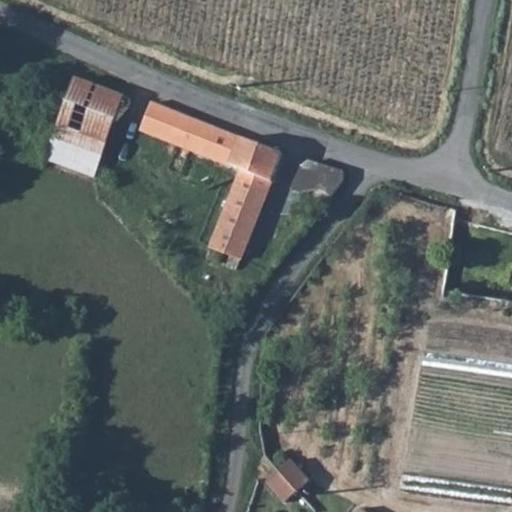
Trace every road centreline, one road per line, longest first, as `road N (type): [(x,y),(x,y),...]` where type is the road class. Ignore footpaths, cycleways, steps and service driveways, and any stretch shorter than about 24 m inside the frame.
road 1 (residential): [(0,16),(194,104),(379,164)]
road 2 (unclassified): [(379,164),(261,320),(245,362),(238,475),(224,511)]
road 3 (unclassified): [(452,184),(485,0)]
